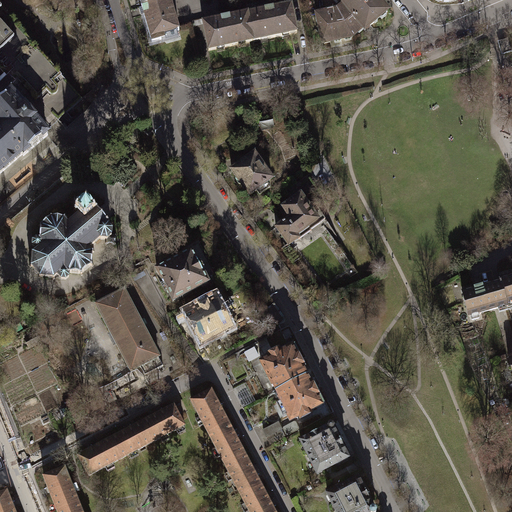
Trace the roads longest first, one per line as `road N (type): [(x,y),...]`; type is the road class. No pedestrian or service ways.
road 1 (residential): [(189,94),(170,108),(172,137),(297,318),(396,511)]
road 2 (residential): [(18,468),(212,367),(290,511)]
road 3 (residential): [(189,94),(434,38)]
road 4 (residential): [(112,0),(134,62),(189,94)]
